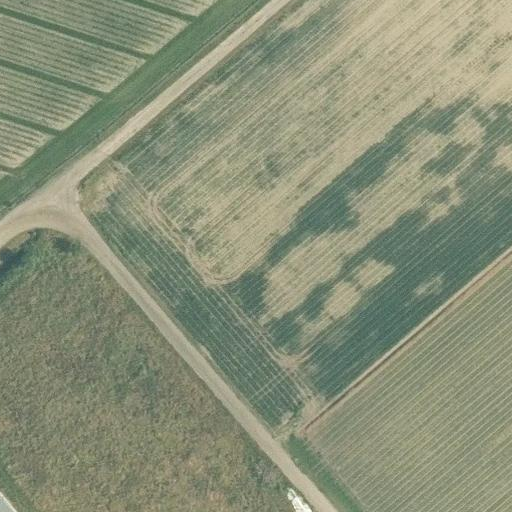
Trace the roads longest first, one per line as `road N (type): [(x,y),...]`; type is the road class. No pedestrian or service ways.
road 1 (track): [(52,195),(331,511)]
road 2 (track): [(0,238),(283,0)]
